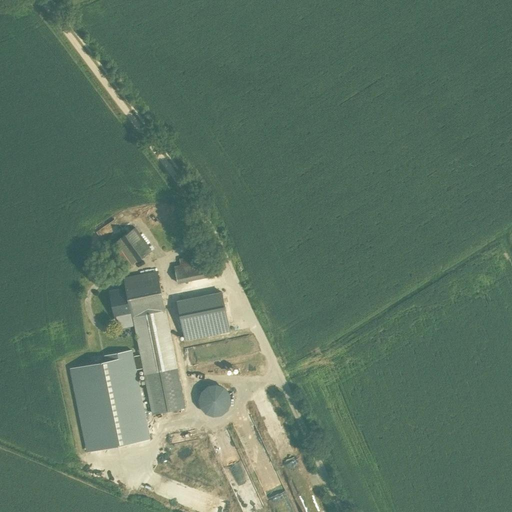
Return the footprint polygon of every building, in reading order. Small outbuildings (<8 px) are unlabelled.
[(120,272),(152,250),(136,226),(104,249),(120,272)] [(178,283),(186,282),(182,265),(174,267),(178,283)] [(165,309),(157,271),(125,278),(127,287),(110,291),(116,319),(133,316),(141,355),(143,368),(153,414),(186,408),(166,309),(165,309)] [(186,340),(230,332),(222,292),(178,301),(186,340)] [(147,439),(134,370),(143,368),(141,355),(131,357),(130,351),(102,356),(103,362),(72,369),(88,451),(147,439)] [(231,377),(238,375),(237,368),(229,369),(231,377)] [(200,398),(200,400),(200,403),(201,405),(202,407),(203,410),(205,411),(207,413),(209,414),(212,415),(214,415),(217,415),(219,415),(221,414),(224,413),(226,411),(227,409),(229,407),(230,405),(230,403),(230,400),(230,398),(229,395),(228,393),(227,391),(225,389),(223,387),(220,386),(218,385),(215,385),(213,385),(210,386),(208,387),(206,389),(204,391),(202,393),(201,395),(200,398)]
